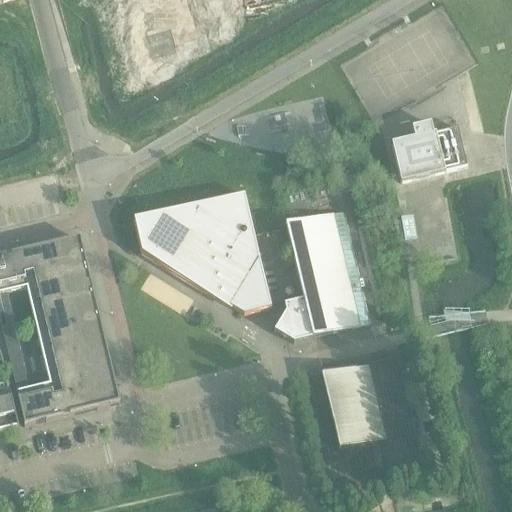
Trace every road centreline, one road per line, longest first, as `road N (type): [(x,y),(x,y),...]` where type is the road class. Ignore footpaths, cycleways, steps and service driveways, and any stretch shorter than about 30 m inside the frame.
road 1 (residential): [(137,448),(154,463),(281,436),(264,375)]
road 2 (residential): [(137,448),(137,405),(264,375)]
road 3 (residential): [(0,479),(137,448)]
